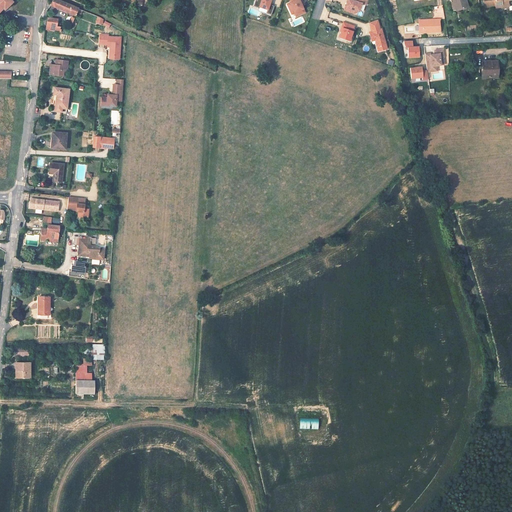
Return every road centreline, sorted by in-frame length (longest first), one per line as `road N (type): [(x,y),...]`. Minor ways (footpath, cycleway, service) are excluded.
road 1 (track): [(253,511),(244,481),(207,437),(152,421),(99,436),(66,473),(55,507)]
road 2 (track): [(0,400),(243,405)]
road 3 (track): [(62,0),(214,67)]
road 4 (residential): [(18,197),(0,339)]
road 5 (residential): [(34,69),(18,197)]
